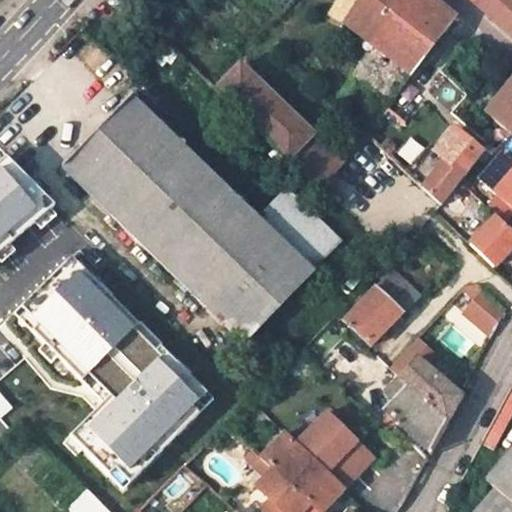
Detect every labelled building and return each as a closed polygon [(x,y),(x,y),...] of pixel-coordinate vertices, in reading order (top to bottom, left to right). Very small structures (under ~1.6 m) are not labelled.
[(455,19),(431,0),(360,0),(344,26),(364,40),(360,46),(367,51),(372,45),(412,74),(426,56),(455,19)] [(511,0),(475,0),(511,32),(511,0)] [(286,161),(312,133),(238,66),(214,92),(286,161)] [(511,135),(511,79),(510,82),(505,79),(500,85),(505,88),(496,100),(489,94),(478,105),(507,132),(511,135)] [(341,243),(288,190),(259,218),(132,95),(62,168),(244,346),(341,243)] [(420,186),(440,204),(459,182),(486,150),(482,146),(480,148),(457,127),(437,151),(444,158),(420,186)] [(344,162),(312,133),(286,161),(320,191),(344,162)] [(412,165),(425,148),(412,138),(398,154),(412,165)] [(487,140),(482,146),(486,150),(490,153),(496,147),(487,140)] [(1,148),(0,149),(0,253),(2,251),(4,253),(26,233),(0,205),(0,202),(16,189),(30,204),(27,207),(40,221),(55,207),(1,148)] [(511,208),(511,170),(493,193),(511,208)] [(511,246),(511,232),(494,216),(469,243),(494,265),(511,246)] [(420,292),(394,267),(345,320),(371,344),(420,292)] [(475,287),(457,313),(490,336),(508,310),(475,287)] [(120,422),(81,384),(84,381),(0,300),(0,358),(94,448),(120,422)] [(430,452),(460,394),(416,359),(399,378),(407,387),(385,411),(430,452)] [(322,416),(293,448),(338,492),(364,466),(348,450),(352,445),(322,416)] [(322,511),(339,493),(282,437),(260,461),(271,472),(255,489),(279,511),(303,511),(307,508),(311,511),(322,511)] [(364,466),(368,461),(352,445),(348,450),(364,466)] [(511,511),(511,451),(486,482),(494,489),(474,511),(511,511)] [(109,511),(97,500),(85,511),(109,511)]
